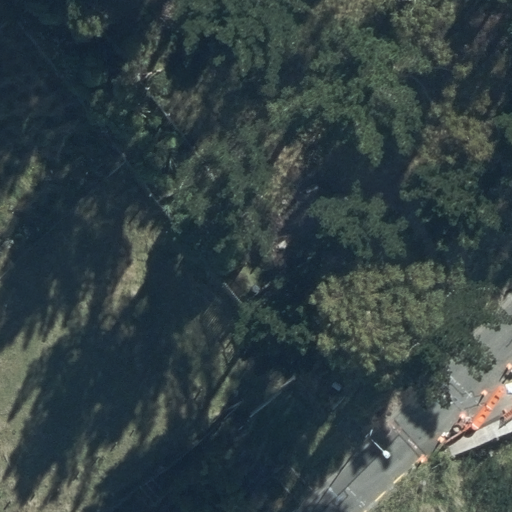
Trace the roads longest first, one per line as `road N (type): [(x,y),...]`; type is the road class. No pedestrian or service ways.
road 1 (residential): [(324,511),(422,408)]
road 2 (residential): [(422,408),(511,320)]
